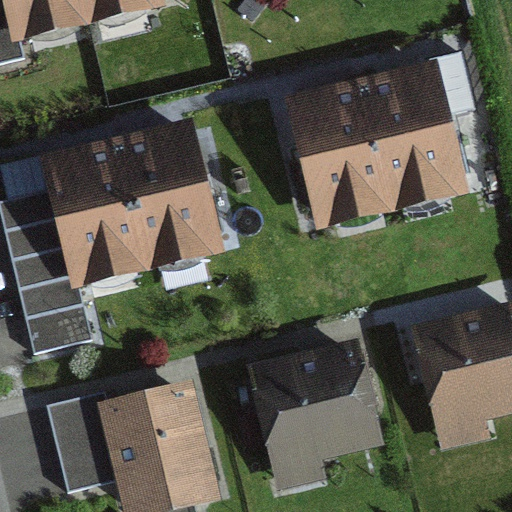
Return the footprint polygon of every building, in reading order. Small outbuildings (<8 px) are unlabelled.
[(0,0),(0,66),(21,62),(15,33),(6,0),(0,0)] [(6,0),(15,33),(83,16),(150,0),(6,0)] [(425,63),(428,75),(439,119),(471,112),(458,56),(425,63)] [(440,124),(439,119),(428,75),(394,83),(360,91),(326,100),(292,108),(303,155),(298,164),(307,170),(319,220),(387,204),(455,187),(443,137),(448,129),(440,124)] [(183,134),(149,142),(81,159),(47,167),(53,191),(74,279),(210,247),(198,196),(203,188),(195,183),(183,134)] [(90,343),(74,279),(53,191),(0,204),(0,229),(4,248),(12,278),(31,358),(90,343)] [(511,406),(511,315),(488,321),(420,338),(440,424),(511,406)] [(277,463),(369,441),(348,355),(329,360),(256,377),(277,463)] [(61,482),(64,496),(123,482),(106,414),(102,395),(43,409),(54,453),(61,482)] [(149,403),(106,414),(123,482),(129,511),(141,511),(206,497),(181,396),(149,403)]
